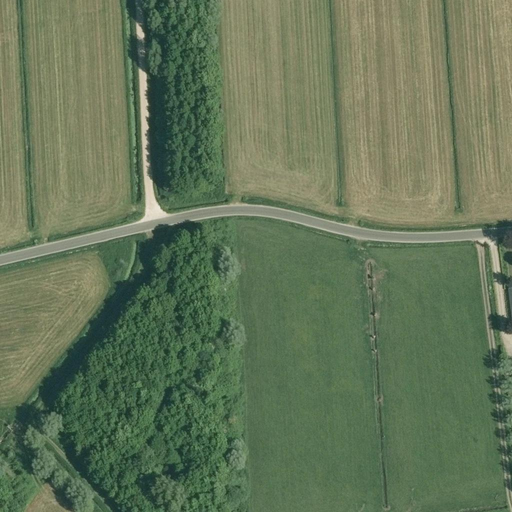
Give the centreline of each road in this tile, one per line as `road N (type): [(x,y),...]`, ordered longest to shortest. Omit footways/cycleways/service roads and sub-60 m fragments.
road 1 (unclassified): [(0,261),(236,210),(397,238),(511,231)]
road 2 (track): [(511,503),(477,234)]
road 3 (track): [(138,0),(152,224)]
